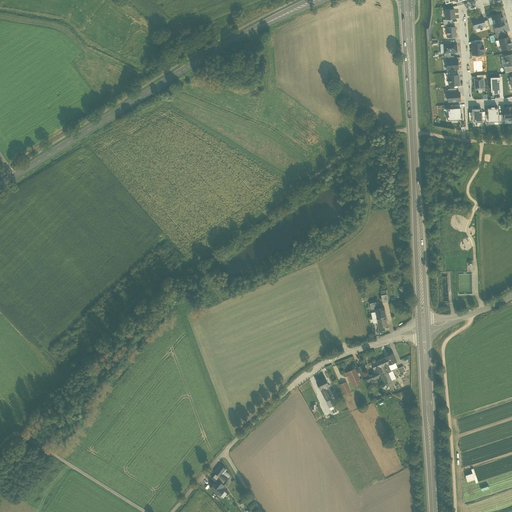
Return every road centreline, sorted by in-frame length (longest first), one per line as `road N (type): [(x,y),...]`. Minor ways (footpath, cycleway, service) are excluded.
road 1 (track): [(16,429),(169,276),(374,133),(412,132)]
road 2 (secondary): [(316,0),(196,61),(13,176)]
road 3 (secondary): [(423,326),(406,8)]
road 4 (unclassified): [(223,453),(306,374),(423,326)]
road 5 (track): [(455,511),(442,349),(471,313)]
road 6 (secondary): [(433,511),(423,326)]
road 7 (unclassified): [(0,445),(16,429),(145,511)]
road 8 (residential): [(511,100),(468,103),(462,7),(491,0)]
